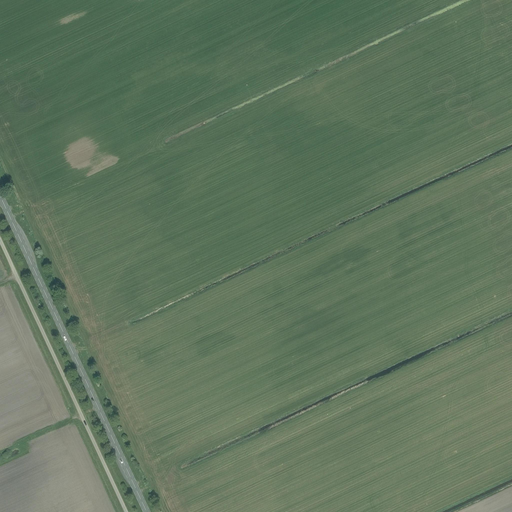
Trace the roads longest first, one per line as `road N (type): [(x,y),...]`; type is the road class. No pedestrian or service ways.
road 1 (primary): [(146,511),(0,200)]
road 2 (unclassified): [(125,511),(0,240)]
